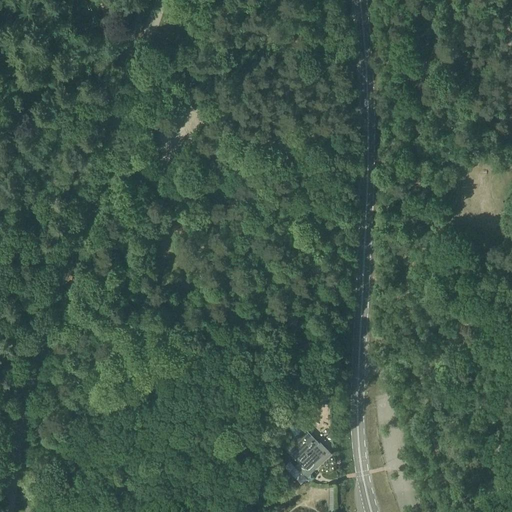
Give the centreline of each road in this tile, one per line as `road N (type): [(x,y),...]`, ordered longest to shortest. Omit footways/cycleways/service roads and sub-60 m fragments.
road 1 (unclassified): [(8,511),(26,388),(161,0)]
road 2 (secondary): [(370,511),(358,433),(367,153),(359,0)]
road 3 (track): [(151,173),(264,263),(293,316)]
road 4 (track): [(121,44),(0,78)]
